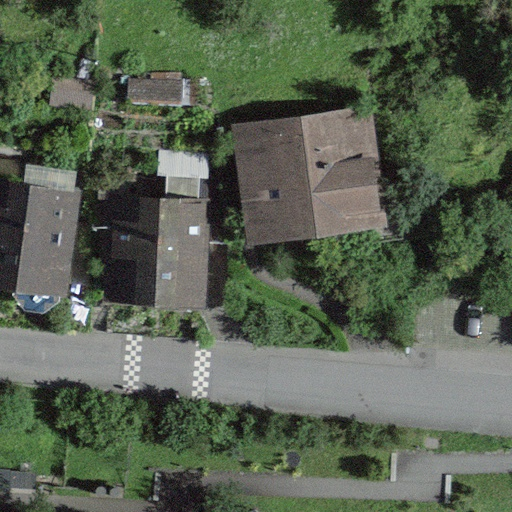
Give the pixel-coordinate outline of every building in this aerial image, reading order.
[(92,78),(51,73),(48,101),(89,106),(92,78)] [(182,77),(127,75),(126,99),(182,100),(182,77)] [(371,101),(230,120),(246,236),(387,216),(371,101)] [(164,188),(106,186),(101,293),(205,298),(212,155),(166,152),(164,188)] [(0,278),(12,280),(11,286),(22,301),(43,304),(59,292),(60,286),(67,287),(80,186),(0,175),(0,278)] [(389,261),(360,263),(365,318),(393,316),(389,261)] [(33,486),(34,471),(0,468),(0,492),(9,493),(10,484),(33,486)]
